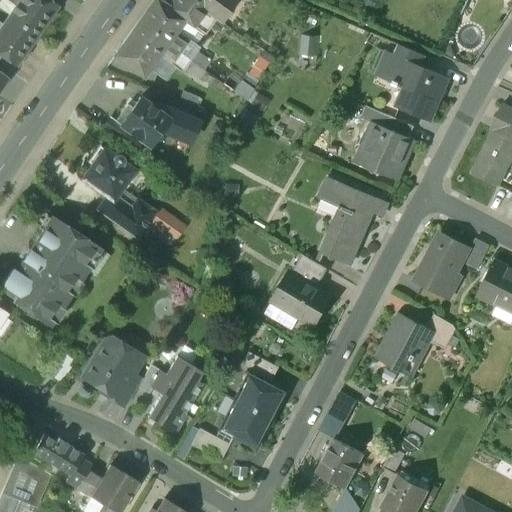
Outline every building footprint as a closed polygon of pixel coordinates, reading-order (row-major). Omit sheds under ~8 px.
[(19,0),(8,16),(35,36),(47,20),(48,20),(52,20),(55,15),(55,11),(54,10),(56,7),(46,0),(19,0)] [(168,8),(157,0),(154,0),(138,23),(167,45),(174,35),(185,20),(168,8)] [(188,0),(173,0),(168,8),(185,20),(195,5),(188,0)] [(188,0),(195,5),(216,20),(218,22),(234,0),(188,0)] [(216,20),(195,5),(185,20),(205,35),(216,20)] [(0,27),(0,55),(1,54),(15,64),(17,60),(18,61),(23,60),(26,56),(26,51),(25,50),(35,36),(8,16),(0,27)] [(167,45),(138,23),(114,56),(143,77),(162,52),(167,45)] [(193,50),(174,35),(167,45),(187,60),(194,51),(193,50)] [(301,56),(317,56),(318,38),(302,38),(301,56)] [(187,60),(167,45),(162,52),(182,67),(187,60)] [(424,56),(400,46),(395,57),(419,67),(424,56)] [(395,57),(387,53),(377,75),(405,87),(396,107),(430,122),(448,80),(419,67),(395,57)] [(203,72),(187,60),(182,67),(198,79),(203,72)] [(249,98),(260,82),(250,75),(239,90),(249,98)] [(201,100),(183,92),(179,101),(198,109),(201,100)] [(156,110),(140,98),(132,109),(127,105),(115,122),(141,141),(148,147),(160,131),(168,119),(156,110)] [(511,110),(502,105),(489,130),(493,132),(494,131),(511,139),(511,110)] [(198,123),(158,106),(156,110),(168,119),(160,131),(189,144),(198,123)] [(396,120),(366,107),(361,120),(373,125),(373,124),(391,131),(396,120)] [(141,141),(115,122),(111,119),(102,130),(134,151),(141,141)] [(414,128),(396,120),(391,131),(409,139),(414,128)] [(391,131),(373,124),(373,125),(356,164),(397,182),(415,142),(391,131)] [(511,139),(494,131),(493,132),(472,175),(497,187),(511,156),(511,139)] [(113,157),(100,148),(88,164),(92,167),(82,180),(107,197),(112,201),(114,198),(133,172),(123,164),(123,162),(123,160),(121,158),(119,157),(117,156),(115,156),(113,157)] [(387,204),(328,179),(320,200),(339,208),(338,209),(342,211),(323,254),(350,265),(373,212),(382,216),(387,204)] [(130,209),(114,198),(112,201),(107,197),(97,211),(137,239),(148,223),(154,214),(136,202),(130,209)] [(172,220),(157,210),(154,214),(148,223),(162,233),(172,220)] [(98,250),(51,219),(30,251),(28,250),(21,260),(23,261),(15,272),(12,270),(9,270),(1,283),(2,286),(18,297),(14,302),(48,324),(98,250)] [(162,233),(159,238),(171,247),(183,228),(172,220),(162,233)] [(439,235),(415,281),(443,296),(468,249),(439,235)] [(474,241),(463,263),(476,270),(488,248),(474,241)] [(327,270),(303,256),(295,268),(318,282),(319,282),(327,270)] [(509,270),(495,262),(478,296),(497,306),(499,301),(502,303),(501,305),(511,309),(511,267),(509,270)] [(318,282),(295,268),(292,273),(290,272),(266,313),(278,320),(285,310),(314,327),(332,297),(315,287),(318,282)] [(427,328),(400,314),(377,359),(410,376),(429,341),(434,332),(427,328)] [(452,326),(434,315),(427,328),(434,332),(429,341),(445,349),(455,330),(452,326)] [(118,353),(102,343),(84,372),(86,379),(90,382),(98,380),(102,383),(99,387),(115,397),(130,372),(139,358),(121,347),(118,353)] [(59,350),(46,371),(60,380),(74,358),(59,350)] [(279,367),(249,351),(240,368),(251,373),(252,372),(271,382),(276,373),(279,367)] [(176,357),(165,374),(159,371),(152,382),(154,383),(163,388),(146,416),(173,433),(184,415),(182,413),(185,409),(186,409),(189,403),(194,395),(198,389),(197,389),(200,384),(195,381),(201,372),(176,357)] [(141,378),(136,386),(147,393),(154,383),(152,382),(159,371),(149,365),(141,378)] [(130,372),(115,397),(126,403),(136,386),(141,378),(130,372)] [(271,382),(252,372),(251,373),(245,385),(240,386),(233,400),(269,419),(275,416),(280,407),(278,402),(284,389),(271,382)] [(269,419),(233,400),(236,402),(229,416),(223,418),(218,429),(231,436),(236,434),(247,440),(248,445),(257,450),(263,439),(261,433),(269,419)] [(348,407),(335,400),(323,422),(336,429),(348,407)] [(227,444),(197,428),(189,444),(219,460),(227,444)] [(81,454),(65,444),(66,443),(56,437),(54,441),(41,433),(40,436),(37,438),(34,441),(33,444),(32,448),(30,451),(68,474),(64,480),(75,487),(85,470),(89,464),(79,458),(81,454)] [(335,438),(317,471),(346,487),(364,454),(335,438)] [(405,454),(393,447),(382,467),(395,473),(405,454)] [(118,511),(137,482),(108,464),(100,479),(98,478),(87,471),(85,470),(75,487),(88,495),(88,496),(102,504),(98,510),(100,511),(118,511)] [(88,469),(87,471),(98,478),(99,476),(88,469)] [(403,470),(401,475),(399,475),(383,506),(393,511),(415,511),(428,490),(413,482),(415,477),(403,470)] [(186,511),(162,497),(153,511),(186,511)] [(335,509),(340,511),(359,511),(361,508),(341,498),(335,509)] [(489,511),(463,498),(455,511),(489,511)]
